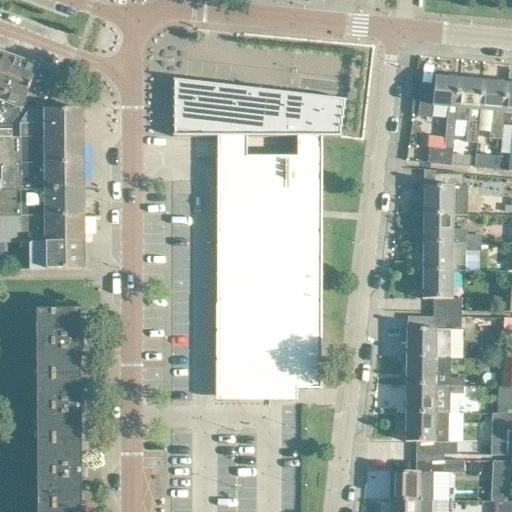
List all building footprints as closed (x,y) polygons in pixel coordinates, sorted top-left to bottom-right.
[(13,67),(13,59),(0,53),(0,108),(15,68),(13,67)] [(35,74),(37,67),(23,62),(19,69),(15,68),(0,108),(0,138),(12,138),(13,124),(21,110),(35,74)] [(420,87),(418,117),(432,118),(433,107),(446,109),(445,121),(454,121),(455,109),(458,81),(434,78),(433,88),(420,87)] [(245,89),(173,81),(173,138),(217,138),(321,138),(340,138),(346,101),(273,92),(272,95),(245,92),(245,89)] [(479,112),(482,83),(458,81),(455,109),(454,121),(469,123),(468,144),(476,145),(479,112)] [(502,126),(505,85),(482,83),(479,112),(490,113),(487,140),(501,141),(502,126)] [(511,85),(505,85),(502,126),(511,127),(508,172),(511,172),(511,85)] [(83,111),(27,111),(21,122),(20,138),(83,138),(83,111)] [(428,150),(427,164),(450,166),(451,156),(452,148),(454,121),(445,121),(443,147),(443,151),(428,150)] [(0,165),(83,165),(83,138),(20,138),(12,138),(0,138),(0,165)] [(321,212),(321,138),(217,138),(216,390),(217,390),(296,390),(321,390),(321,365),(321,218),(321,212)] [(470,158),(451,156),(450,166),(469,168),(470,158)] [(475,156),(474,169),(482,170),(493,171),(494,157),(475,156)] [(0,190),(84,190),(83,165),(0,165),(0,190)] [(462,187),(462,176),(424,171),(423,187),(423,216),(453,217),(453,216),(467,216),(467,187),(462,187)] [(0,217),(84,217),(84,190),(0,190),(0,217)] [(453,231),(453,217),(423,216),(422,244),(481,244),(481,236),(467,236),(467,231),(453,231)] [(84,217),(0,217),(0,243),(20,244),(84,243),(84,217)] [(84,270),(84,243),(20,244),(20,271),(84,270)] [(481,252),(481,244),(422,244),(422,272),(452,272),(464,272),(465,252),(481,252)] [(452,301),(452,272),(422,272),(422,300),(433,300),(433,312),(461,312),(461,301),(452,301)] [(511,313),(511,291),(503,290),(501,312),(511,313)] [(82,350),(82,338),(79,338),(79,313),(79,311),(35,311),(36,377),(79,377),(79,350),(82,350)] [(448,360),(448,331),(461,331),(461,318),(433,318),(432,330),(406,330),(406,358),(448,360)] [(448,379),(448,360),(406,358),(405,386),(463,388),(464,380),(448,379)] [(501,390),(511,389),(511,361),(502,362),(501,390)] [(83,415),(83,403),(79,403),(79,377),(36,377),(36,442),(80,442),(79,415),(83,415)] [(463,396),(463,388),(405,386),(405,414),(435,414),(447,415),(448,395),(463,396)] [(435,432),(435,414),(405,414),(404,443),(416,444),(415,455),(444,456),(444,432),(435,432)] [(83,479),(83,467),(80,467),(80,442),(36,442),(36,506),(80,506),(80,479),(83,479)] [(469,444),(469,456),(497,456),(497,444),(469,444)] [(389,473),(388,502),(419,502),(430,501),(430,474),(444,474),(444,462),(415,461),(415,473),(389,473)] [(494,463),(492,502),(509,502),(511,463),(494,463)] [(388,502),(388,511),(430,511),(430,501),(419,502),(388,502)]
